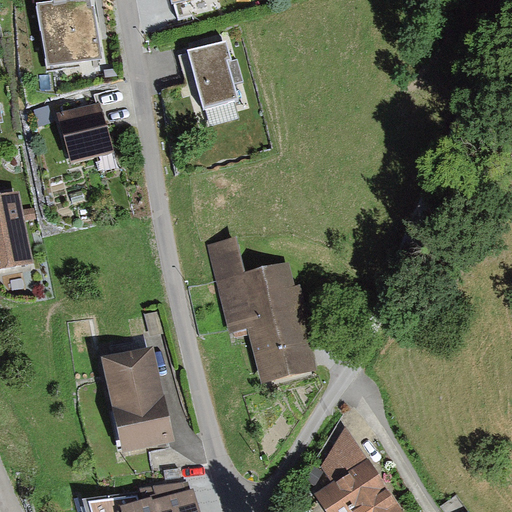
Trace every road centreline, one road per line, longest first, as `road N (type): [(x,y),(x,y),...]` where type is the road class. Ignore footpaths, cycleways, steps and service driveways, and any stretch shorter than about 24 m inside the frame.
road 1 (residential): [(236,511),(180,302),(123,0)]
road 2 (track): [(502,0),(349,375)]
road 3 (track): [(349,375),(254,511)]
